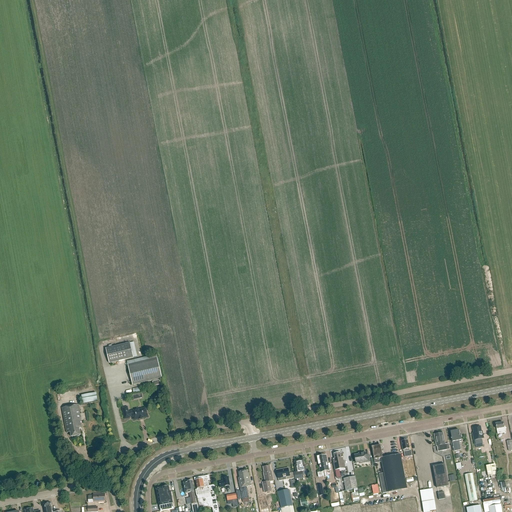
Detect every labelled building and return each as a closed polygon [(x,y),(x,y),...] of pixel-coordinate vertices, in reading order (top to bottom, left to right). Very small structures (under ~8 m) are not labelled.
[(130,343),(106,349),(109,363),(134,358),(130,343)] [(133,385),(162,378),(158,358),(128,365),(133,385)] [(135,395),(142,394),(141,387),(133,388),(135,395)] [(83,404),(98,401),(96,393),(81,396),(83,404)] [(80,435),(79,429),(81,429),(80,423),(82,423),(78,405),(62,408),(67,433),(70,433),(71,437),(80,435)] [(129,413),(127,407),(122,409),(125,419),(130,418),(129,417),(133,416),(134,420),(138,419),(139,420),(144,419),(144,418),(147,417),(145,408),(130,412),(130,413),(129,413)] [(496,424),(497,429),(497,433),(506,432),(505,426),(503,426),(503,423),(498,424),(498,423),(496,423),(496,424)] [(484,439),(482,432),(481,432),(480,427),(473,428),(474,434),(473,434),(475,445),(482,444),(481,439),(484,439)] [(440,445),(441,451),(445,450),(444,445),(442,434),(435,435),(437,446),(440,445)] [(410,451),(408,441),(401,442),(402,446),(401,446),(402,451),(404,450),(405,458),(412,456),(411,451),(410,451)] [(403,467),(401,460),(400,455),(383,458),(380,445),(380,446),(372,447),(375,464),(382,462),(384,471),(384,473),(379,474),(383,494),(387,493),(407,489),(404,472),(403,467)] [(341,458),(340,453),(334,454),(335,459),(333,459),(335,470),(339,470),(340,471),(345,470),(342,458),(341,458)] [(366,456),(365,453),(361,453),(361,454),(354,456),(356,464),(360,463),(360,464),(370,462),(369,456),(366,456)] [(329,469),(329,471),(331,471),(330,464),(328,464),(326,456),(322,457),(324,469),(327,468),(328,469),(329,469)] [(326,472),(329,471),(329,469),(328,469),(327,468),(324,469),(322,457),(318,457),(321,473),(318,473),(319,478),(325,476),(325,478),(327,477),(326,472)] [(294,473),(295,479),(303,477),(302,471),(305,471),(305,466),(304,466),(303,460),(295,462),(296,466),(295,466),(296,472),(294,473)] [(437,488),(449,486),(444,464),(433,467),(437,488)] [(486,466),(488,477),(497,475),(495,464),(486,466)] [(271,472),(270,466),(263,468),(264,473),(265,482),(263,483),(265,493),(271,492),(270,482),(273,481),(271,472)] [(277,471),(279,481),(294,478),(293,473),(289,474),(288,468),(277,471)] [(249,476),(248,471),(239,472),(240,478),(239,478),(242,499),(249,498),(247,487),(251,486),(249,476)] [(469,502),(477,500),(472,474),(464,475),(469,502)] [(199,509),(208,507),(212,509),(213,511),(219,511),(214,485),(209,486),(208,479),(208,476),(194,478),(195,481),(197,490),(195,490),(198,503),(199,509)] [(357,488),(355,477),(343,479),(346,491),(353,489),(354,493),(351,494),(353,502),(360,501),(357,489),(357,488)] [(230,489),(229,486),(230,486),(228,478),(223,479),(223,482),(219,483),(220,488),(226,487),(227,490),(230,489)] [(192,505),(196,504),(194,492),(192,481),(187,482),(187,483),(183,483),(186,494),(189,493),(192,505)] [(161,511),(174,509),(171,492),(170,492),(169,486),(163,487),(163,488),(158,489),(157,488),(156,490),(157,490),(161,511)] [(423,511),(427,511),(437,510),(434,488),(421,490),(423,511)] [(281,508),(292,506),(289,490),(278,492),(281,508)] [(105,502),(105,493),(93,494),(93,496),(88,496),(88,500),(93,500),(94,503),(105,502)] [(55,511),(52,511),(50,503),(48,503),(45,503),(46,504),(43,504),(44,511),(60,511),(61,511),(55,511)] [(493,506),(492,503),(483,504),(484,511),(487,511),(490,511),(489,511),(501,511),(501,505),(493,506)]
